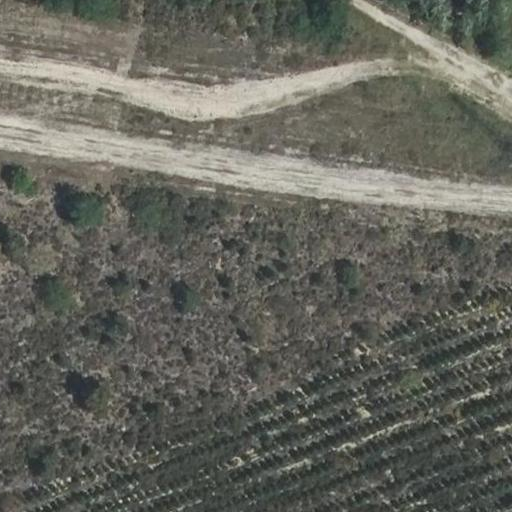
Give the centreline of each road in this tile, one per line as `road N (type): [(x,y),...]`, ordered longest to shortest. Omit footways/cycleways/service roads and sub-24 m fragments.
road 1 (track): [(434,61),(230,96),(0,64)]
road 2 (track): [(511,102),(341,0)]
